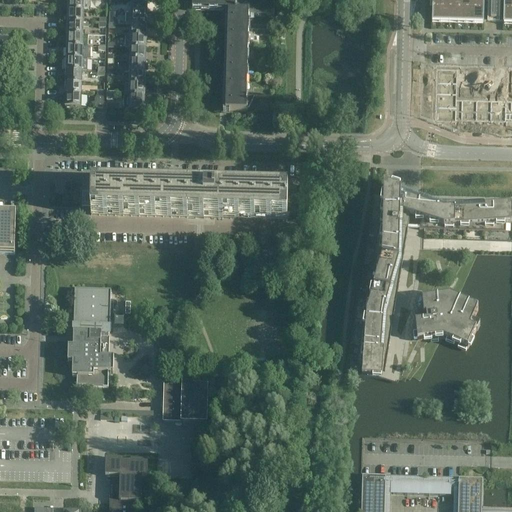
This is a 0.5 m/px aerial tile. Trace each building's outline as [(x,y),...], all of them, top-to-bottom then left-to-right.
[(89,0),(67,0),(67,11),(84,12),(89,12),(89,0)] [(248,55),(248,46),(249,46),(250,38),(248,38),(249,30),(250,30),(250,22),(249,22),(249,14),(242,14),(243,1),(243,0),(236,0),(235,0),(192,0),(192,11),(197,12),(200,12),(200,13),(209,13),(209,12),(228,12),(226,112),(246,113),(246,112),(247,112),(248,104),(246,104),(247,96),(248,96),(248,88),(247,88),(247,79),(248,79),(249,71),(247,71),(248,63),(249,63),(249,55),(248,55)] [(432,0),(432,24),(432,22),(484,24),(484,23),(483,23),(483,0),(432,0)] [(488,0),(488,21),(488,22),(499,22),(499,0),(488,0)] [(511,0),(503,0),(503,23),(503,24),(511,24),(511,0)] [(147,13),(147,1),(131,1),(131,13),(147,13)] [(84,24),(84,12),(67,11),(67,24),(84,24)] [(147,25),(147,13),(131,13),(126,13),(126,25),(131,25),(147,25)] [(89,24),(84,24),(67,24),(67,36),(83,36),(84,28),(88,29),(89,24)] [(146,37),(147,25),(131,25),(130,37),(146,37)] [(88,36),(83,36),(67,36),(67,48),(83,48),(88,48),(88,36)] [(146,49),(146,37),(130,37),(125,37),(125,49),(130,49),(146,49)] [(83,60),(83,48),(67,48),(66,59),(83,60)] [(146,61),(146,49),(130,49),(130,61),(146,61)] [(83,60),(66,59),(66,72),(87,72),(87,60),(83,60)] [(145,73),(146,61),(130,61),(129,68),(124,68),(124,73),(129,73),(145,73)] [(440,69),(438,122),(459,123),(459,121),(511,122),(511,101),(460,100),(461,70),(440,69)] [(87,72),(66,72),(66,84),(82,84),(82,76),(87,76),(87,72)] [(145,85),(145,73),(129,73),(129,85),(145,85)] [(81,96),(82,84),(66,84),(65,96),(81,96)] [(145,97),(145,85),(129,85),(124,85),(124,97),(145,97)] [(81,108),(81,96),(65,96),(65,108),(81,108)] [(96,97),(96,109),(98,109),(103,109),(104,109),(104,97),(96,97)] [(144,110),(145,97),(124,97),(123,110),(145,110),(144,110)] [(288,198),(271,197),(215,196),(215,188),(215,191),(197,191),(197,187),(196,187),(196,195),(92,192),(91,204),(88,204),(88,192),(82,192),(82,208),(91,208),(91,216),(195,219),(204,219),(214,219),(287,221),(288,198)] [(443,339),(467,350),(476,330),(470,327),(478,310),(457,301),(449,298),(423,300),(422,297),(422,291),(418,291),(413,290),(415,276),(420,251),(423,251),(423,231),(505,233),(506,203),(420,201),(412,201),(374,200),(346,372),(350,373),(399,381),(405,342),(409,342),(417,342),(443,339)] [(16,214),(0,213),(0,255),(15,255),(16,214)] [(73,348),(68,347),(68,363),(73,363),(72,378),(76,378),(77,378),(77,392),(82,392),(86,393),(93,393),(93,389),(108,390),(108,383),(109,374),(113,374),(114,358),(109,358),(109,339),(108,339),(108,335),(109,335),(110,327),(111,327),(110,327),(110,314),(113,314),(113,303),(110,303),(111,292),(105,291),(75,290),(74,325),(72,325),(72,326),(74,326),(73,333),(73,348)] [(163,423),(205,424),(207,424),(207,423),(206,423),(207,381),(208,381),(164,379),(164,380),(163,409),(163,422),(163,423)] [(80,511),(63,510),(63,511),(64,511),(63,511),(135,511),(135,503),(141,503),(140,503),(141,478),(147,479),(147,478),(147,463),(148,463),(148,462),(131,462),(131,463),(122,463),(122,461),(121,461),(107,461),(107,460),(106,460),(105,477),(111,478),(110,487),(110,502),(109,511),(80,511)] [(385,478),(361,477),(360,511),(480,511),(481,511),(481,508),(483,508),(483,488),(483,480),(459,480),(458,511),(384,511),(385,494),(385,478)] [(451,481),(454,481),(454,480),(390,478),(390,480),(391,480),(390,495),(391,496),(391,495),(450,497),(451,497),(451,481)]
